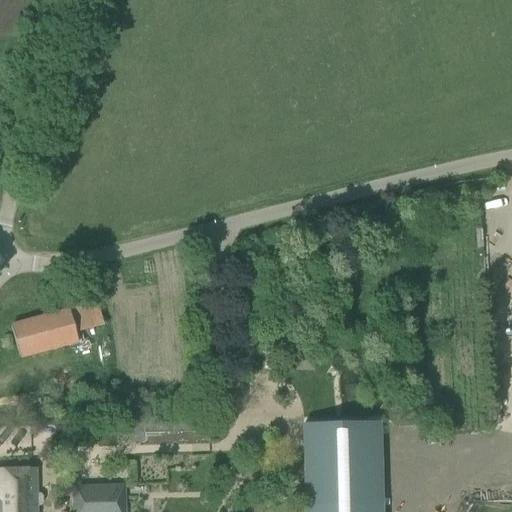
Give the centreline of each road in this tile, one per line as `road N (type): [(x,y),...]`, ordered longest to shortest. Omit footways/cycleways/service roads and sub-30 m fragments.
road 1 (unclassified): [(0,264),(55,270),(511,165)]
road 2 (unclassified): [(0,249),(81,0)]
